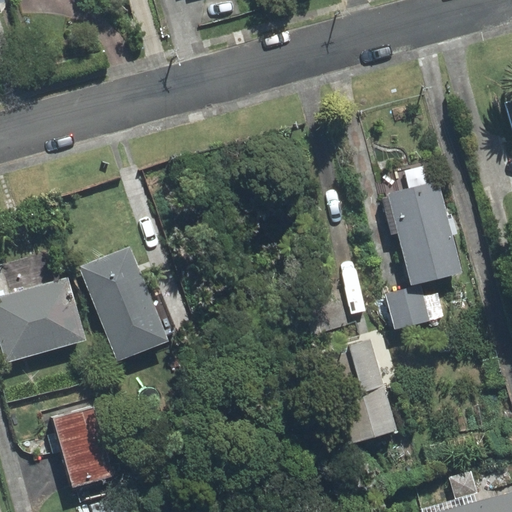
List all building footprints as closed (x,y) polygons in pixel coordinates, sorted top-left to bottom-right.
[(439,181),(392,193),(414,279),(462,266),(439,181)] [(130,249),(87,267),(124,355),(167,336),(130,249)] [(67,280),(0,299),(0,321),(11,357),(83,335),(67,280)] [(372,339),(335,348),(359,440),(395,431),(372,339)] [(94,408),(52,420),(71,486),(113,473),(94,408)] [(90,511),(130,511),(126,495),(89,505),(90,511)] [(511,511),(511,498),(461,511),(511,511)]
